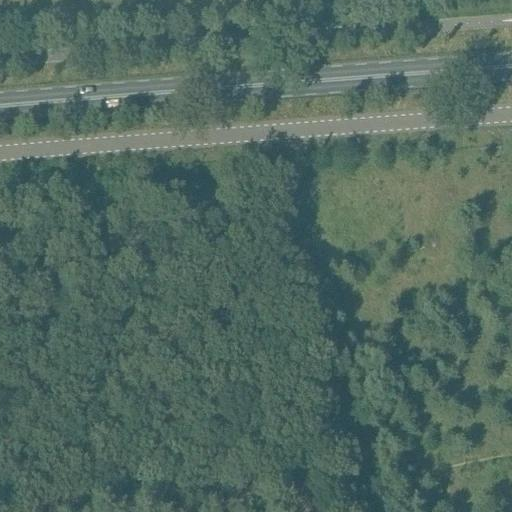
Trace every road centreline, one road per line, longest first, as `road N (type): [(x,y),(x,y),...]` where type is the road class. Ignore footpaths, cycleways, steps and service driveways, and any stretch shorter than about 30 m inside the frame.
road 1 (unclassified): [(0,156),(511,113)]
road 2 (primary): [(0,107),(511,66)]
